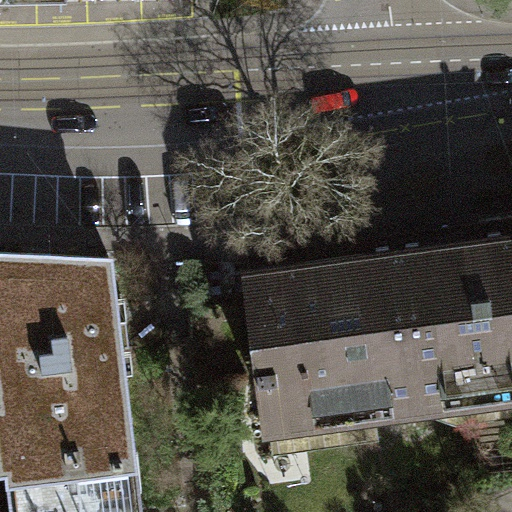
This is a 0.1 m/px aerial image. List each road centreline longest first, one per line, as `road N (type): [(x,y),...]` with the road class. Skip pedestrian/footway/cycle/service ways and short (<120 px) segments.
road 1 (tertiary): [(0,79),(387,63)]
road 2 (tertiary): [(387,63),(511,58)]
